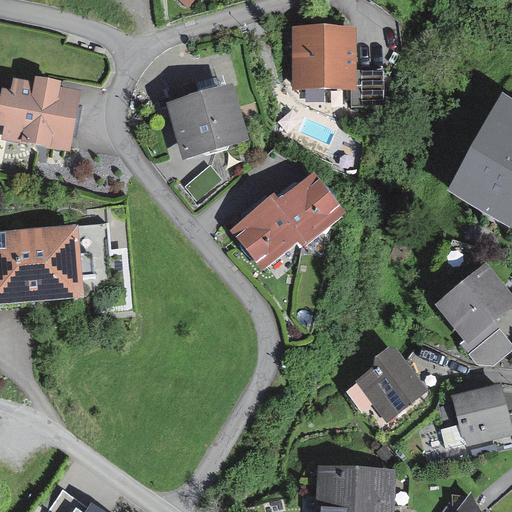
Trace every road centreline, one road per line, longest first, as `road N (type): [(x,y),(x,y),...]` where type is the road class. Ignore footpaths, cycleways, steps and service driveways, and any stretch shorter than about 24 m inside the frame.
road 1 (residential): [(180,511),(265,374),(272,337),(253,300),(125,145),(116,119),(136,58)]
road 2 (residential): [(164,511),(61,434),(0,405)]
road 3 (residential): [(136,58),(167,36),(285,0)]
road 4 (residential): [(136,58),(99,30),(0,6)]
